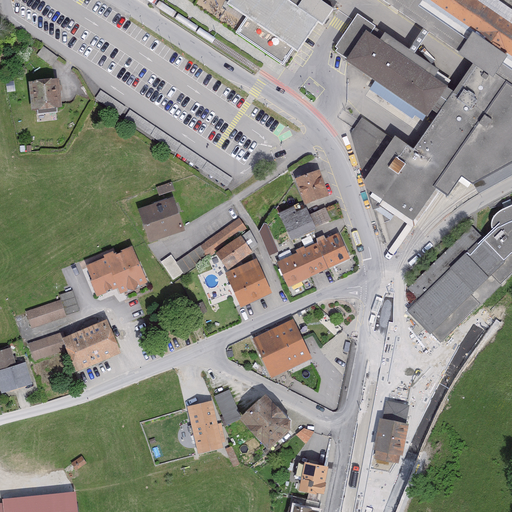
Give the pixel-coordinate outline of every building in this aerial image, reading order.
[(511,0),(235,0),(227,12),(246,24),(238,37),(283,66),(293,51),(298,54),(318,23),(324,27),(333,12),(321,3),(322,0),(376,0),(474,65),(461,85),(360,19),(338,52),(335,58),(349,67),(345,73),(427,127),(414,145),(396,132),(364,178),(366,185),(418,221),(438,191),(443,194),(460,171),(472,179),(511,156),(511,0)] [(52,65),(58,57),(44,47),(38,55),(52,65)] [(62,109),(59,81),(30,84),(33,112),(62,109)] [(126,107),(101,90),(95,98),(120,115),(126,107)] [(233,178),(130,109),(125,117),(227,186),(233,178)] [(329,197),(319,172),(296,181),(306,206),(329,197)] [(156,189),(159,196),(171,192),(168,184),(156,189)] [(184,232),(173,199),(139,211),(149,243),(184,232)] [(511,207),(498,213),(493,217),(491,223),(490,231),(484,237),(471,225),(407,289),(419,300),(408,311),(441,341),(511,272),(511,207)] [(279,216),(292,243),(316,232),(315,229),(330,222),(324,209),(309,216),(306,210),(297,214),(295,209),(279,216)] [(246,232),(238,220),(175,262),(184,274),(246,232)] [(265,224),(259,234),(272,261),(280,257),(265,224)] [(297,255),(277,263),(287,288),(350,262),(339,235),(326,241),(324,236),(315,240),(317,244),(305,249),(304,247),(295,251),(297,255)] [(252,254),(240,237),(215,255),(227,272),(252,254)] [(147,284),(132,248),(114,255),(113,252),(103,257),(104,260),(87,267),(93,281),(90,283),(96,299),(117,290),(120,296),(147,284)] [(272,295),(256,261),(225,275),(241,309),(272,295)] [(26,313),(32,329),(66,316),(60,300),(26,313)] [(107,322),(63,340),(76,373),(121,355),(107,322)] [(311,361),(293,322),(253,340),(271,380),(311,361)] [(392,382),(400,338),(387,335),(378,380),(392,382)] [(52,337),(27,345),(33,361),(58,353),(52,337)] [(16,368),(10,349),(0,352),(0,389),(1,394),(31,385),(25,365),(16,368)] [(438,358),(418,395),(429,400),(448,364),(438,358)] [(240,418),(228,391),(214,397),(226,424),(240,418)] [(269,450),(291,430),(291,423),(266,397),(241,421),(269,450)] [(410,406),(387,401),(383,419),(380,418),(374,450),(376,450),(374,459),(398,463),(400,455),(403,456),(409,424),(406,423),(410,406)] [(222,450),(211,403),(188,408),(198,455),(222,450)] [(298,435),(308,440),(313,432),(302,426),(298,435)] [(329,469),(305,463),(299,489),(323,494),(329,469)] [(372,511),(379,489),(371,486),(362,511),(372,511)] [(76,511),(75,494),(3,500),(3,511),(76,511)]
